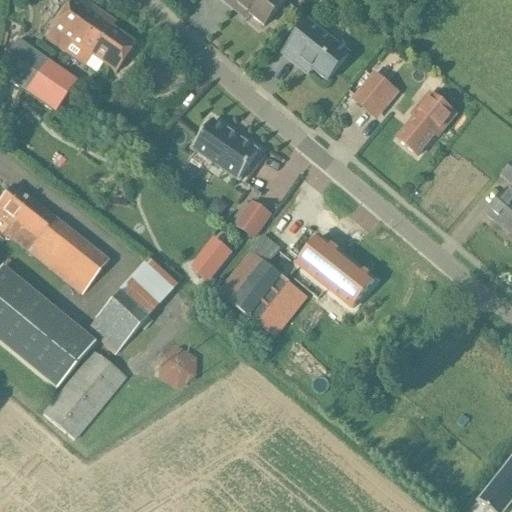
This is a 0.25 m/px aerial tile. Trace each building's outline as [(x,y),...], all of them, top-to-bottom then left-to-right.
[(73,0),(45,41),(64,54),(71,44),(82,51),(104,19),(77,0),(73,0)] [(286,2),(284,0),(220,0),(233,10),(237,6),(264,28),(286,2)] [(71,44),(64,54),(80,65),(87,55),(115,75),(136,47),(111,31),(114,25),(104,19),(82,51),(71,44)] [(349,57),(309,24),(283,56),(296,65),(300,60),(328,83),(349,57)] [(41,83),(52,67),(17,43),(0,67),(0,77),(20,91),(31,76),(41,83)] [(76,84),(52,67),(41,83),(31,76),(20,91),(54,115),(76,84)] [(353,103),(377,123),(399,97),(376,77),(353,103)] [(458,117),(434,97),(398,141),(417,158),(435,136),(439,140),(458,117)] [(212,123),(193,151),(239,183),(258,155),(212,123)] [(511,164),(502,177),(511,185),(511,190),(510,193),(509,192),(488,217),(502,229),(503,227),(511,234),(511,164)] [(85,246),(13,188),(0,203),(0,212),(17,226),(8,237),(83,297),(108,266),(84,247),(85,246)] [(216,201),(209,211),(220,217),(226,207),(216,201)] [(270,216),(254,205),(237,230),(253,241),(270,216)] [(232,307),(232,306),(275,340),(308,299),(287,283),(290,278),(319,301),(328,290),(353,309),(374,282),(320,240),(308,231),(293,250),(305,259),(298,268),(280,253),(272,263),(271,262),(267,267),(251,254),(243,265),(244,267),(239,272),(238,271),(218,296),(232,307)] [(231,254),(213,240),(191,267),(208,281),(231,254)] [(94,346),(3,268),(0,271),(0,345),(55,392),(94,346)] [(87,333),(115,358),(131,340),(148,322),(120,296),(102,316),(87,333)] [(196,362),(178,350),(159,360),(158,382),(177,393),(196,383),(196,362)] [(126,381),(93,354),(42,418),(75,444),(126,381)] [(511,461),(479,503),(489,511),(504,511),(511,503),(511,461)]
